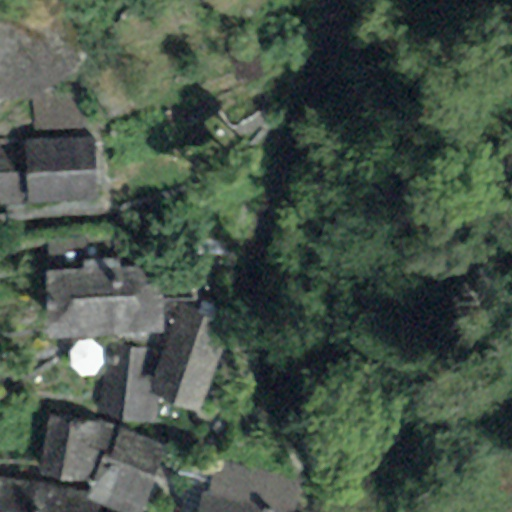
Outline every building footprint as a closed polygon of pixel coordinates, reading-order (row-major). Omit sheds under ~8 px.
[(80,97),(30,100),(34,140),(82,137),(80,97)] [(34,140),(0,142),(0,206),(93,201),(89,137),(82,137),(34,140)] [(161,268),(43,271),(44,337),(162,334),(161,268)] [(230,323),(179,304),(178,306),(161,351),(157,396),(199,410),(230,323)] [(161,351),(107,346),(101,416),(155,420),(157,396),(161,351)] [(47,415),(39,475),(83,484),(145,508),(166,447),(101,419),(47,415)] [(292,511),(300,480),(212,458),(198,511),(292,511)] [(44,485),(0,481),(0,511),(95,511),(97,504),(44,485)]
